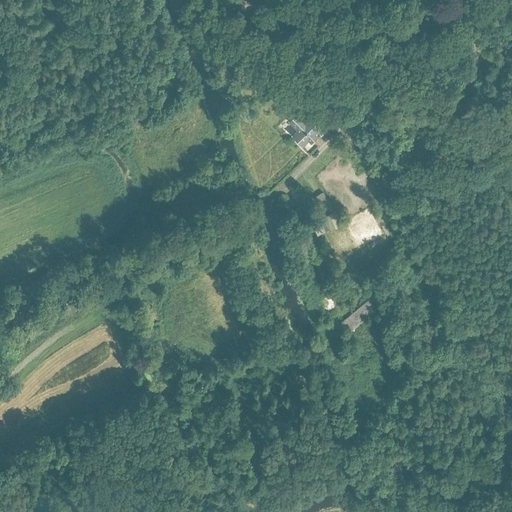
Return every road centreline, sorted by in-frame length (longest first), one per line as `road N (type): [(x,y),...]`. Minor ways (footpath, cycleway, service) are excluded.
road 1 (track): [(193,0),(208,22),(330,112),(359,108)]
road 2 (track): [(511,157),(462,106),(377,89)]
